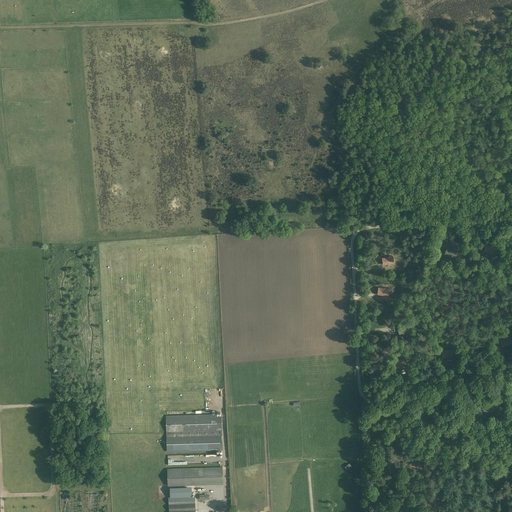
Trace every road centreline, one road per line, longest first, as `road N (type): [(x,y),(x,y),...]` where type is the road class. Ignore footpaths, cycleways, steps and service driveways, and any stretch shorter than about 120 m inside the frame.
road 1 (track): [(511,375),(363,396),(351,245),(371,226),(511,217)]
road 2 (track): [(0,28),(194,22)]
road 3 (track): [(194,22),(327,0)]
